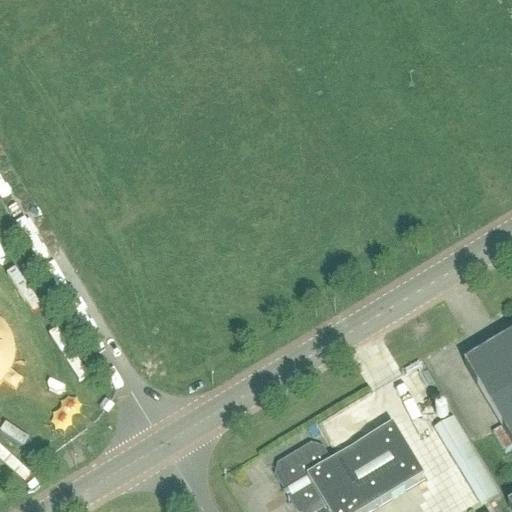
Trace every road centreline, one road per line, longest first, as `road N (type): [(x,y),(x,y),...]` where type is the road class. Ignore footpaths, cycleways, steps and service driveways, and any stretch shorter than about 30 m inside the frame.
road 1 (tertiary): [(511,238),(163,447)]
road 2 (unclassified): [(163,447),(0,178)]
road 3 (tertiary): [(163,447),(56,511)]
